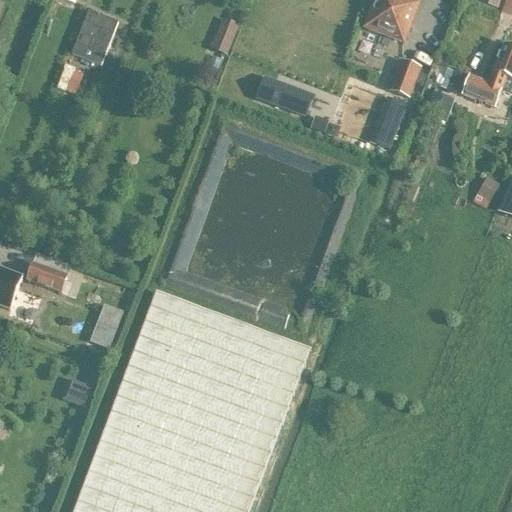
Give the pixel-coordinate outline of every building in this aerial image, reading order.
[(412,0),(374,0),(364,28),(404,43),(419,3),(412,0)] [(118,23),(89,11),(72,54),(101,66),(118,23)] [(226,57),(237,27),(219,20),(208,51),(226,57)] [(470,76),(463,96),(495,108),(507,77),(511,79),(511,46),(503,43),(487,82),(470,76)] [(401,60),(389,91),(410,99),(421,68),(402,61),(401,60)] [(313,96),(265,78),(257,98),(305,116),(313,96)] [(454,99),(433,92),(425,115),(446,122),(454,99)] [(392,100),(375,145),(390,151),(407,106),(392,100)] [(511,175),(497,211),(511,216),(511,175)] [(487,177),(477,195),(489,202),(500,185),(487,177)] [(49,191),(45,200),(58,205),(62,196),(49,191)] [(68,278),(69,277),(34,264),(28,280),(64,294),(68,278)] [(0,306),(10,310),(23,278),(19,276),(0,269),(0,306)] [(249,511),(309,352),(156,294),(73,511),(249,511)] [(109,350),(115,335),(96,328),(91,343),(109,350)] [(70,380),(66,391),(79,396),(75,405),(87,409),(94,389),(70,380)]
